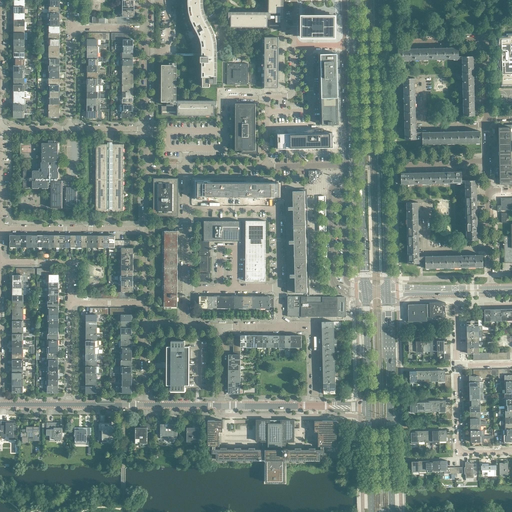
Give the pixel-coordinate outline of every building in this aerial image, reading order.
[(214,33),(211,26),(208,20),(205,14),(204,9),(203,3),(203,0),(187,0),(188,3),(188,7),(189,7),(190,11),(191,15),(189,16),(190,20),(192,23),(193,23),(195,27),(200,35),(196,37),(197,39),(199,44),(199,50),(203,50),(203,49),(203,54),(203,56),(203,57),(201,57),(201,59),(201,62),(203,62),(203,66),(201,66),(201,72),(203,72),(203,78),(201,78),(201,81),(203,81),(203,87),(210,87),(210,83),(217,83),(217,49),(220,49),(219,41),(216,41),(214,33)] [(279,28),(279,22),(281,22),(281,19),(283,19),(283,0),(269,0),(269,13),(228,12),(228,19),(231,19),(231,26),(267,27),(267,19),(270,19),(270,18),(276,18),(276,22),(269,22),(269,28),(279,28)] [(336,16),(300,16),(301,40),(310,40),(336,40),(336,16)] [(279,37),(265,37),(265,65),(264,88),(278,88),(279,37)] [(511,54),(509,55),(509,52),(510,52),(510,44),(500,45),(498,52),(499,52),(500,52),(499,60),(499,59),(500,60),(499,67),(500,67),(499,76),(501,76),(502,85),(511,84),(511,54)] [(432,60),(432,48),(415,49),(415,60),(432,60)] [(449,59),(449,48),(432,48),(432,60),(449,59)] [(459,59),(459,53),(459,48),(449,48),(449,59),(459,59)] [(415,60),(415,49),(398,49),(398,61),(415,60)] [(339,124),(337,54),(321,54),(321,68),(321,69),(321,72),(319,72),(319,76),(321,76),(323,125),(339,124)] [(474,63),(473,58),(473,56),(462,56),(462,65),(474,65),(474,64),(475,64),(475,63),(474,63)] [(210,117),(210,115),(214,115),(214,108),(217,108),(217,101),(176,101),(176,63),(169,63),(169,66),(162,66),(162,70),(161,70),(161,76),(162,76),(162,84),(161,84),(161,90),(162,90),(162,98),(161,98),(161,101),(162,101),(167,101),(167,106),(162,106),(162,116),(177,116),(177,114),(178,114),(178,115),(178,116),(182,116),(182,115),(189,115),(189,116),(196,116),(196,115),(203,115),(203,116),(210,117)] [(248,85),(248,70),(248,64),(227,64),(227,85),(235,85),(235,84),(234,84),(234,83),(238,83),(241,83),(241,84),(240,84),(240,85),(248,85)] [(474,82),(474,72),(474,65),(462,65),(463,82),(474,82)] [(415,85),(415,82),(415,78),(403,78),(404,87),(415,87),(415,86),(416,86),(416,85),(415,85)] [(474,99),(474,89),(474,82),(463,82),(463,99),(474,99)] [(416,104),(415,94),(415,87),(404,87),(404,104),(416,104)] [(475,116),(475,106),(474,99),(463,99),(463,116),(475,116)] [(256,143),(256,107),(256,104),(236,104),(235,150),(242,150),(242,154),(244,154),(258,154),(258,143),(256,143)] [(416,121),(416,111),(416,104),(404,104),(404,121),(416,121)] [(416,133),(416,128),(416,121),(404,121),(405,138),(416,138),(416,136),(422,136),(422,134),(422,132),(416,133)] [(511,124),(498,125),(499,134),(496,134),(497,141),(499,141),(499,157),(499,169),(497,169),(497,176),(500,176),(500,185),(511,184),(511,124)] [(480,143),(480,133),(476,133),(476,132),(422,134),(422,136),(422,144),(480,143)] [(333,148),(333,133),(278,134),(278,149),(333,148)] [(112,211),(112,204),(112,198),(112,192),(112,186),(112,179),(112,173),(112,167),(112,160),(112,154),(112,148),(124,148),(124,144),(112,144),(112,143),(110,143),(108,142),(108,144),(96,144),(96,147),(108,148),(108,154),(108,160),(108,166),(108,173),(108,179),(107,185),(107,192),(107,198),(107,204),(107,211),(112,211)] [(59,178),(59,172),(58,172),(58,168),(59,168),(59,162),(58,162),(58,159),(59,159),(59,153),(58,153),(58,149),(59,149),(59,144),(58,144),(58,143),(42,143),(41,143),(41,149),(42,149),(42,153),(41,153),(41,159),(42,159),(42,162),(41,162),(41,168),(42,168),(42,169),(39,169),(39,171),(33,171),(29,171),(24,170),(24,171),(23,171),(23,187),(23,188),(29,188),(29,187),(33,187),(33,188),(39,188),(39,187),(42,188),(48,188),(50,188),(51,188),(51,208),(77,208),(77,187),(67,187),(67,181),(58,181),(58,178),(59,178)] [(320,178),(320,175),(323,175),(323,172),(321,172),(321,170),(309,171),(309,183),(311,183),(311,184),(314,184),(314,181),(317,181),(317,178),(320,178)] [(462,183),(462,177),(462,171),(452,172),(452,183),(462,183)] [(435,184),(435,172),(418,173),(418,184),(435,184)] [(452,183),(452,172),(435,172),(435,184),(452,183)] [(418,184),(418,173),(401,173),(401,184),(418,184)] [(178,216),(178,190),(178,178),(168,178),(165,178),(164,178),(154,178),(153,216),(178,216)] [(477,186),(476,181),(476,180),(465,180),(465,185),(465,188),(465,189),(477,189),(477,188),(478,188),(478,186),(477,186)] [(280,197),(280,186),(279,186),(279,183),(273,183),(273,182),(212,182),(211,182),(210,182),(209,182),(205,182),(196,182),(196,183),(196,184),(196,185),(197,187),(197,188),(197,189),(197,190),(197,191),(197,192),(197,193),(196,196),(196,197),(196,198),(196,200),(205,200),(205,196),(280,197)] [(477,206),(477,196),(477,189),(465,189),(466,206),(477,206)] [(306,225),(305,191),(283,191),(283,200),(285,200),(286,225),(306,225)] [(511,209),(511,197),(501,198),(501,205),(501,210),(511,209)] [(418,208),(418,203),(418,202),(406,202),(407,211),(418,211),(418,210),(419,210),(419,208),(418,208)] [(477,223),(477,213),(477,206),(466,206),(466,223),(477,223)] [(419,228),(418,218),(418,211),(407,211),(407,228),(419,228)] [(240,241),(240,221),(217,221),(217,223),(213,223),(213,221),(204,221),(204,224),(204,241),(210,241),(240,241)] [(266,281),(266,221),(246,221),(246,281),(266,281)] [(478,240),(478,230),(477,223),(466,223),(466,240),(478,240)] [(306,259),(306,225),(286,225),(286,259),(306,259)] [(419,245),(419,235),(419,228),(407,228),(408,245),(419,245)] [(177,307),(178,252),(178,231),(164,231),(164,307),(177,307)] [(511,236),(504,237),(504,243),(503,243),(503,244),(504,244),(505,262),(511,262),(511,236)] [(210,241),(204,241),(200,241),(200,252),(210,252),(210,241)] [(483,267),(483,257),(479,257),(479,256),(425,258),(425,256),(419,256),(419,245),(408,245),(408,262),(419,262),(419,260),(425,260),(425,268),(483,267)] [(209,281),(209,257),(210,256),(200,256),(199,281),(209,281)] [(307,292),(306,259),(286,259),(287,293),(307,292)] [(208,308),(208,296),(199,296),(199,308),(208,308)] [(217,308),(217,296),(208,296),(208,308),(217,308)] [(226,308),(226,296),(217,296),(217,308),(226,308)] [(234,308),(235,296),(226,296),(226,308),(234,308)] [(243,308),(243,296),(235,296),(234,308),(243,308)] [(252,308),(252,296),(243,296),(243,308),(252,308)] [(261,308),(261,296),(252,296),(252,308),(261,308)] [(274,307),(274,297),(270,297),(270,296),(261,296),(261,308),(270,308),(270,307),(274,307)] [(301,317),(301,296),(298,296),(298,300),(295,299),(295,296),(288,296),(288,316),(301,317)] [(346,317),(346,297),(322,297),(309,297),(307,297),(301,296),(301,317),(346,317)] [(446,317),(445,302),(429,303),(429,304),(430,317),(446,317)] [(430,317),(429,304),(412,304),(412,306),(410,309),(408,309),(408,317),(407,317),(407,322),(413,322),(413,321),(427,321),(427,317),(430,317)] [(189,385),(189,347),(189,346),(185,346),(185,341),(171,341),(171,346),(167,346),(167,385),(171,385),(171,391),(185,391),(185,385),(189,385)] [(416,351),(416,342),(416,341),(413,341),(413,342),(409,343),(409,346),(408,346),(408,349),(409,349),(409,351),(416,351)] [(417,381),(417,372),(417,371),(414,371),(414,372),(409,373),(410,376),(409,376),(409,379),(410,379),(410,381),(417,381)] [(418,411),(417,402),(417,401),(414,401),(414,402),(407,403),(407,405),(410,405),(410,406),(409,406),(409,409),(410,409),(410,411),(418,411)] [(40,434),(40,421),(39,421),(39,422),(34,422),(34,421),(33,421),(33,426),(28,426),(28,420),(21,420),(22,420),(22,423),(22,428),(21,428),(21,429),(22,429),(22,432),(21,432),(21,437),(22,437),(22,438),(22,440),(22,442),(28,442),(28,440),(28,438),(28,437),(33,437),(33,438),(33,440),(40,440),(40,438),(40,436),(40,434)] [(321,446),(321,450),(315,450),(315,448),(310,448),(310,450),(301,450),(301,448),(296,448),(296,450),(288,450),(288,449),(286,449),(286,442),(288,442),(288,441),(294,441),(294,420),(273,420),(257,420),(257,441),(263,441),(263,450),(255,450),(255,448),(249,448),(249,449),(241,449),(241,448),(235,448),(235,449),(227,449),(227,448),(221,448),(221,449),(215,449),(215,446),(219,446),(219,445),(220,445),(220,436),(219,436),(219,432),(223,432),(223,420),(208,420),(208,421),(207,442),(208,442),(208,446),(213,446),(213,449),(208,449),(208,457),(217,457),(217,459),(266,460),(266,482),(284,482),(284,460),(320,460),(320,459),(327,459),(327,453),(324,453),(324,450),(324,446),(336,446),(336,442),(337,442),(337,422),(336,422),(337,421),(322,421),(322,420),(314,420),(314,428),(314,432),(318,432),(318,436),(317,446),(318,446),(321,446)] [(13,437),(14,422),(6,422),(6,421),(1,421),(1,429),(1,431),(1,437),(4,437),(4,433),(9,433),(9,437),(13,437)] [(62,432),(62,427),(54,427),(54,423),(47,422),(47,425),(45,425),(45,429),(47,429),(50,429),(50,441),(56,441),(56,439),(62,439),(62,437),(64,437),(65,437),(65,436),(66,436),(66,435),(66,434),(65,433),(64,432),(62,432)] [(147,443),(147,431),(151,431),(151,423),(143,423),(143,427),(135,427),(135,443),(140,443),(140,444),(140,446),(148,446),(148,443),(147,443)] [(177,438),(178,424),(169,424),(169,423),(168,423),(168,424),(161,424),(161,425),(157,425),(157,435),(161,435),(160,438),(178,439),(178,438),(177,438)] [(115,440),(115,424),(99,424),(99,431),(102,431),(102,440),(106,440),(106,441),(110,441),(110,440),(115,440)] [(202,436),(202,426),(193,426),(193,428),(187,428),(187,442),(198,442),(198,436),(202,436)] [(91,435),(90,428),(86,428),(86,430),(79,430),(79,428),(75,428),(74,436),(75,436),(75,441),(87,441),(87,435),(91,435)] [(418,441),(418,431),(415,431),(415,432),(411,433),(411,436),(410,436),(410,439),(411,439),(411,441),(418,441)] [(508,476),(508,461),(507,461),(507,460),(504,460),(504,463),(499,463),(500,476),(508,476)] [(419,471),(419,461),(412,461),(412,466),(411,466),(411,469),(412,469),(412,472),(419,472),(419,471)] [(474,476),(473,464),(469,464),(469,462),(465,462),(465,468),(464,468),(464,473),(465,473),(466,476),(474,476)] [(492,472),(492,463),(485,463),(485,462),(482,462),(482,475),(482,476),(491,476),(491,478),(494,478),(494,476),(495,476),(495,473),(494,473),(494,472),(492,472)]
